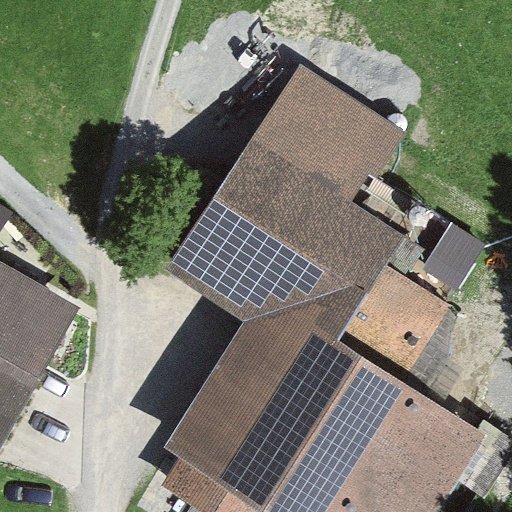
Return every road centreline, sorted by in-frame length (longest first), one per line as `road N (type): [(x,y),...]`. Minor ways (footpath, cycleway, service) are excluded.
road 1 (track): [(172,0),(118,207),(104,388),(105,511)]
road 2 (track): [(0,170),(111,278)]
